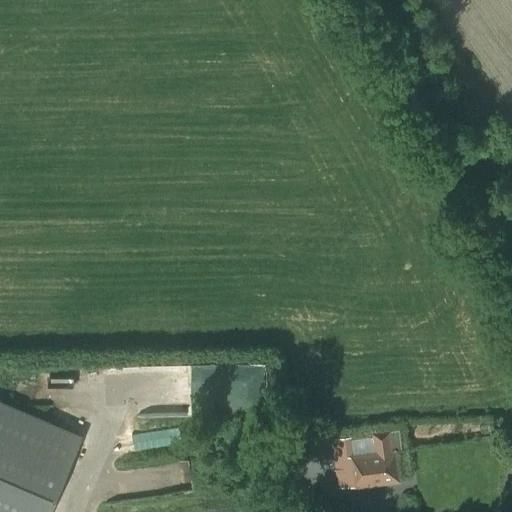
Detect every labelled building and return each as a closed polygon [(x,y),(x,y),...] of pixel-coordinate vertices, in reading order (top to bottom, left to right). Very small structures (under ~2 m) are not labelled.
[(0,511),(49,511),(55,498),(81,437),(0,402),(0,511)] [(311,423),(290,424),(291,433),(311,432),(311,423)] [(263,425),(263,434),(279,434),(278,425),(263,425)] [(170,428),(137,434),(140,449),(173,443),(170,428)] [(372,433),(375,453),(351,456),(348,437),(334,439),(340,488),(399,481),(395,451),(402,450),(400,429),(372,433)] [(262,443),(254,472),(277,479),(285,450),(262,443)] [(137,467),(138,495),(190,491),(188,463),(137,467)]
